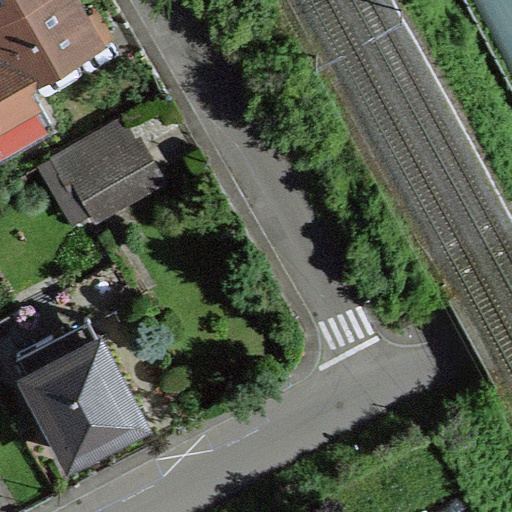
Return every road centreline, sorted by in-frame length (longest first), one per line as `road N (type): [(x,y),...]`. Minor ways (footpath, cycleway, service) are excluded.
road 1 (residential): [(374,392),(170,0)]
road 2 (residential): [(374,392),(149,511)]
road 3 (residential): [(511,318),(374,392)]
